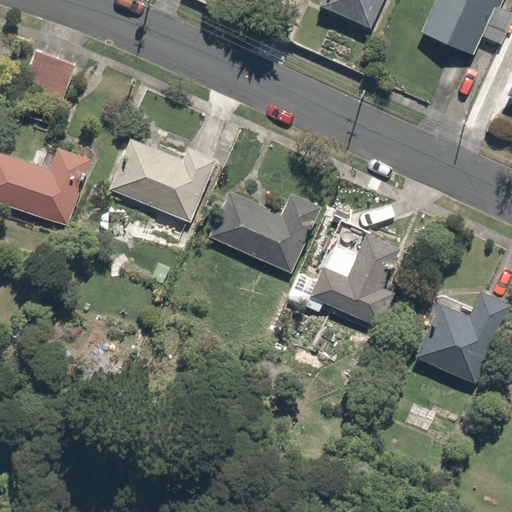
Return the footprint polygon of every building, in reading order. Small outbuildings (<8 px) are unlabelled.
[(376,0),(322,0),(368,19),(376,0)] [(492,38),(505,9),(488,1),(488,0),(425,0),(415,26),(468,48),(475,30),(492,38)] [(72,59),(28,41),(10,81),(55,100),(72,59)] [(511,63),(500,92),(511,97),(511,63)] [(174,153),(123,133),(103,185),(183,218),(208,155),(178,143),(174,153)] [(0,150),(0,203),(49,221),(77,145),(48,134),(37,164),(0,150)] [(271,210),(219,188),(200,232),(283,267),(311,200),(281,187),(271,210)] [(369,281),(386,241),(355,227),(334,273),(311,263),(299,289),(366,319),(380,286),(369,281)] [(496,332),(508,303),(469,287),(460,308),(433,296),(409,352),(461,375),(482,326),(496,332)] [(511,334),(501,360),(511,364),(511,334)]
